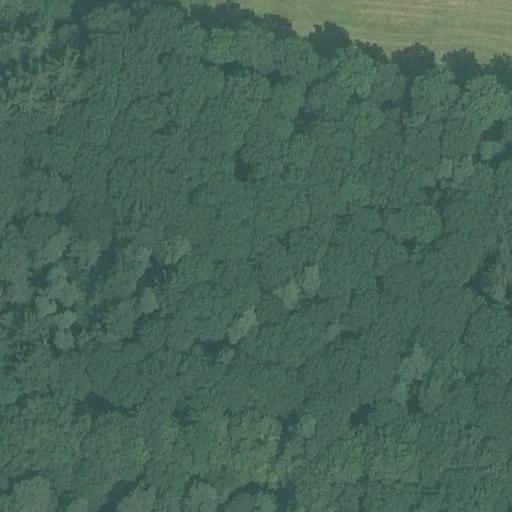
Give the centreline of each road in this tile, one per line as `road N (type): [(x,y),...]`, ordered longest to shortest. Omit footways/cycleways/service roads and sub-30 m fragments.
road 1 (unclassified): [(511,508),(0,475)]
road 2 (track): [(48,478),(104,22)]
